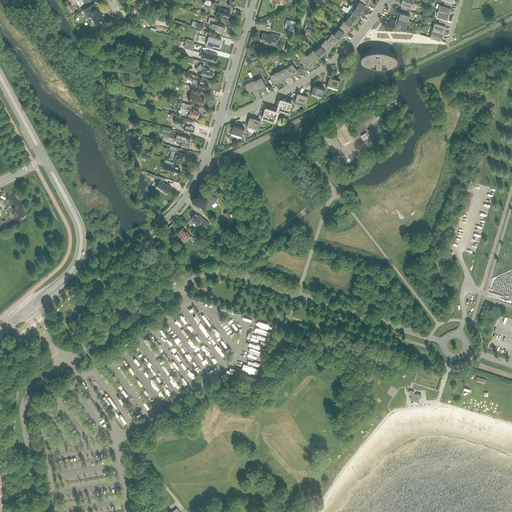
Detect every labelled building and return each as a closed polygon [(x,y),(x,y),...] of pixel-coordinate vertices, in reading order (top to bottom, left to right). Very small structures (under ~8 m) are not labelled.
[(217,12),(215,16),(221,18),(222,15),(227,17),(228,16),(229,14),(228,13),(229,11),(220,8),(221,5),(218,4),(206,0),(204,0),(203,4),(210,6),(209,8),(214,10),(217,12)] [(359,0),(355,7),(363,12),(369,5),(360,0),(359,0)] [(411,11),(414,3),(403,0),(402,0),(401,3),(402,3),(401,9),(408,11),(408,10),(411,11)] [(438,11),(450,14),(451,11),(450,10),(451,5),(444,3),(443,5),(440,4),(438,11)] [(349,14),(350,14),(359,20),(363,16),(361,15),(363,12),(355,7),(350,5),(348,8),(343,6),(341,10),(349,14)] [(91,6),(83,10),(79,13),(80,15),(85,13),(87,17),(90,16),(92,19),(93,18),(96,23),(104,19),(101,14),(100,15),(97,9),(93,11),(91,6)] [(407,14),(408,11),(401,9),(399,14),(398,14),(397,17),(408,21),(410,15),(407,14)] [(439,20),(446,23),(448,17),(449,17),(450,14),(438,11),(436,17),(440,18),(439,20)] [(349,14),(345,21),(353,26),(359,20),(350,14),(349,14)] [(214,21),(215,18),(209,17),(207,23),(214,25),(213,29),(223,31),(224,31),(225,29),(224,28),(225,26),(217,23),(217,22),(214,21)] [(408,21),(397,17),(396,21),(397,21),(395,27),(402,29),(403,26),(407,27),(408,21)] [(157,18),(156,22),(161,24),(161,25),(169,27),(170,22),(157,18)] [(291,20),(289,28),(295,30),(297,22),(291,20)] [(350,29),(353,26),(345,21),(344,20),(339,27),(347,34),(352,30),(350,29)] [(433,28),(444,32),(445,28),(444,28),(446,23),(439,20),(438,23),(435,22),(433,28)] [(341,40),(347,34),(339,27),(338,27),(333,33),(341,40)] [(433,38),(440,41),(442,35),(443,35),(444,32),(433,28),(431,34),(434,35),(433,38)] [(199,40),(206,42),(206,44),(212,46),(213,45),(219,47),(220,43),(221,43),(222,40),(221,40),(221,39),(212,37),(213,34),(206,32),(204,37),(200,36),(199,40)] [(276,47),(280,36),(271,33),(269,35),(263,33),(261,41),(265,42),(265,43),(269,44),(269,45),(276,47)] [(332,33),(327,39),(335,46),(340,43),(338,42),(341,40),(333,33),(332,33)] [(328,51),(335,46),(327,39),(326,39),(321,45),(328,51)] [(328,51),(321,45),(320,44),(314,50),(321,58),(326,55),(325,53),(328,51)] [(313,62),(321,58),(314,50),(313,49),(307,55),(313,62)] [(218,55),(200,50),(199,52),(203,53),(201,58),(215,62),(218,55)] [(393,53),(390,52),(389,52),(387,51),(386,51),(384,51),(383,50),(381,50),(379,50),(377,50),(376,50),(374,51),(373,51),(371,51),(370,51),(367,52),(364,53),(364,54),(363,54),(363,55),(362,55),(362,56),(362,57),(361,57),(361,58),(361,59),(361,60),(362,60),(362,61),(363,62),(364,63),(365,64),(367,64),(368,65),(370,66),(371,66),(373,67),(375,67),(376,67),(378,67),(379,67),(381,67),(383,67),(384,67),(386,67),(387,67),(389,66),(390,66),(392,65),(393,65),(395,64),(396,64),(396,63),(397,63),(397,62),(398,62),(398,61),(398,60),(398,59),(398,58),(398,57),(397,57),(397,56),(396,56),(396,55),(395,55),(393,53)] [(313,62),(307,55),(307,54),(300,60),(306,68),(312,65),(311,64),(313,62)] [(211,78),(213,71),(203,68),(204,65),(197,63),(195,69),(200,70),(200,71),(202,72),(201,75),(205,76),(205,77),(206,77),(207,76),(211,78)] [(286,68),(291,77),(297,75),(296,73),(298,72),(297,70),(292,63),(286,68)] [(108,66),(107,73),(119,77),(121,70),(108,66)] [(283,80),(291,77),(286,68),(285,67),(278,72),(283,80)] [(280,81),(283,80),(278,72),(277,71),(270,75),(275,84),(281,83),(280,81)] [(338,88),(341,80),(340,80),(342,76),(339,75),(338,79),(330,77),(327,85),(328,85),(338,88)] [(254,81),(258,90),(264,89),(263,88),(266,87),(262,77),(254,81)] [(199,81),(196,80),(192,79),(191,82),(196,84),(195,87),(206,90),(206,89),(207,89),(207,87),(208,84),(204,82),(204,81),(200,79),(199,81)] [(249,92),(258,90),(254,81),(254,80),(246,83),(246,90),(248,89),(249,92)] [(322,87),(314,85),(311,93),(322,96),(325,88),(326,84),(323,83),(322,87)] [(295,101),(306,104),(309,96),(308,96),(310,92),(307,91),(306,95),(298,93),(295,101)] [(200,95),(196,94),(190,92),(188,101),(202,104),(203,104),(204,101),(203,101),(204,98),(200,97),(200,95)] [(395,98),(388,101),(390,106),(397,102),(395,98)] [(290,103),(282,101),(279,109),(280,109),(290,112),(293,104),(292,104),(294,100),(291,99),(290,103)] [(180,108),(186,110),(190,111),(189,115),(197,118),(197,117),(198,117),(199,115),(198,114),(199,111),(195,110),(195,109),(191,108),(189,108),(190,105),(182,103),(180,108)] [(274,112),(266,109),(263,117),(274,120),(277,112),(276,112),(277,112),(278,108),(275,107),(274,112)] [(258,119),(250,117),(247,125),(258,128),(260,123),(261,120),(260,120),(262,116),(259,115),(258,119)] [(334,128),(332,129),(342,146),(355,139),(346,122),(343,124),(339,116),(331,122),(334,128)] [(194,126),(193,126),(194,123),(175,117),(173,122),(181,125),(181,126),(185,127),(184,130),(192,133),(192,132),(193,132),(194,130),(193,129),(194,126)] [(234,125),(233,128),(231,133),(242,136),(244,131),(245,128),(244,128),(246,124),(243,123),(242,127),(234,125)] [(169,137),(171,131),(163,128),(161,134),(169,137)] [(176,143),(189,147),(190,141),(189,140),(190,138),(179,135),(180,134),(171,131),(171,132),(169,137),(177,139),(176,143)] [(169,158),(181,162),(182,161),(183,159),(182,158),(184,154),(177,152),(179,148),(170,146),(169,150),(172,151),(169,158)] [(165,164),(164,167),(167,168),(167,170),(174,173),(177,174),(177,173),(178,174),(180,168),(172,165),(173,164),(171,164),(172,162),(165,160),(164,164),(165,164)] [(165,179),(158,176),(156,179),(159,181),(156,185),(167,193),(171,187),(163,182),(165,179)] [(207,199),(211,204),(214,208),(217,205),(214,201),(217,199),(214,196),(214,197),(211,193),(209,195),(208,192),(207,193),(206,192),(204,194),(205,195),(204,195),(204,196),(203,197),(205,200),(207,199)] [(227,212),(223,214),(228,220),(234,216),(233,213),(230,215),(227,212)] [(204,230),(209,224),(200,216),(199,217),(195,214),(193,216),(192,216),(191,218),(191,219),(197,225),(204,230)] [(182,239),(187,235),(189,238),(191,236),(187,231),(186,232),(183,227),(180,230),(179,230),(178,231),(177,232),(182,239)] [(414,391),(411,390),(409,391),(410,394),(412,395),(412,396),(410,398),(410,400),(419,402),(419,399),(422,396),(421,394),(418,393),(417,394),(415,394),(414,391)] [(8,511),(1,468),(0,468),(0,511),(8,511)]
